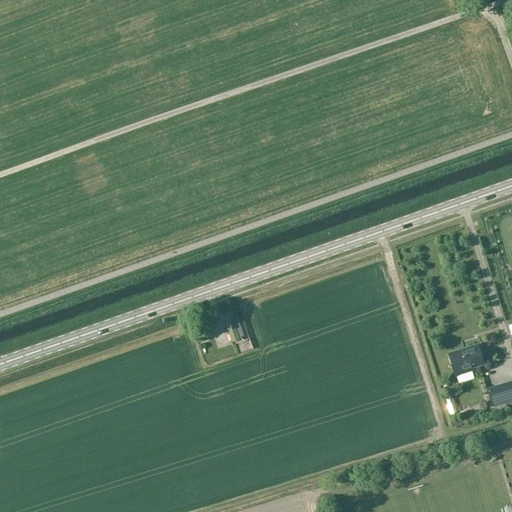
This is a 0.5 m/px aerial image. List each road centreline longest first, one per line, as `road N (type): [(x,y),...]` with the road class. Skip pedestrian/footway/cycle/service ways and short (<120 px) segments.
road 1 (primary): [(0,365),(511,186)]
road 2 (track): [(511,439),(310,501)]
road 3 (track): [(429,439),(436,421),(386,251)]
